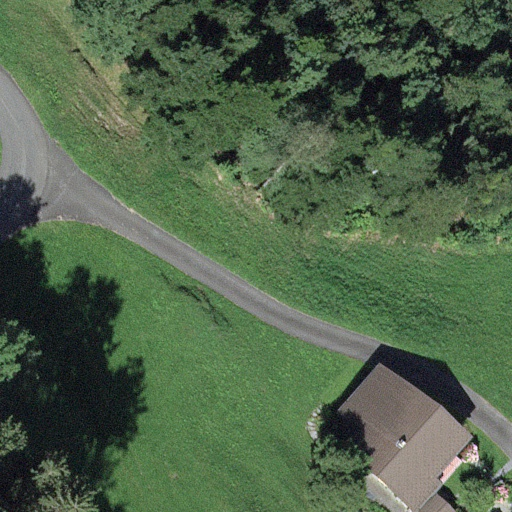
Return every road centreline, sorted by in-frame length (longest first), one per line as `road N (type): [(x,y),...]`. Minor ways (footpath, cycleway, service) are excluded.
road 1 (track): [(32,167),(312,331),(360,342),(424,376),(511,445)]
road 2 (track): [(0,219),(32,167),(0,91)]
